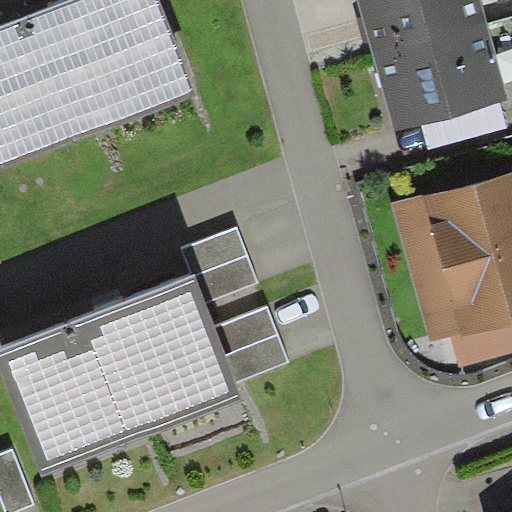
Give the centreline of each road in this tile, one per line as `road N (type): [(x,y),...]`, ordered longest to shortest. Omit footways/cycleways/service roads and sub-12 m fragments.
road 1 (residential): [(279,0),(396,438)]
road 2 (residential): [(204,511),(396,438)]
road 3 (residential): [(396,438),(511,393)]
